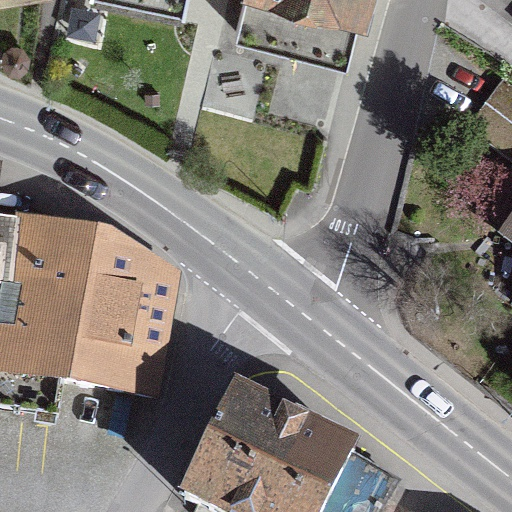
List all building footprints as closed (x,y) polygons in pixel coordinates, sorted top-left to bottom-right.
[(346,60),(361,0),(242,0),(235,31),(346,60)] [(511,88),(502,81),(467,129),(511,163),(511,88)] [(0,288),(2,288),(12,230),(14,220),(15,215),(0,213),(0,288)] [(0,408),(58,417),(63,383),(155,398),(176,290),(168,274),(103,239),(14,220),(12,230),(2,288),(0,288),(0,408)] [(235,394),(184,499),(210,511),(380,511),(397,485),(352,457),(354,452),(235,394)]
